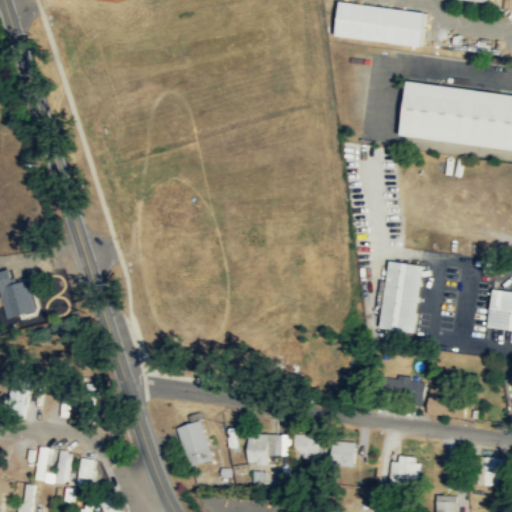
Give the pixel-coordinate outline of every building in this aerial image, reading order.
[(422,46),(426,11),(339,1),(335,36),(422,46)] [(511,147),(511,93),(409,79),(401,132),(511,147)] [(423,263),(389,259),(381,327),(415,331),(423,263)] [(0,289),(8,318),(36,310),(31,292),(35,291),(31,278),(0,287),(0,289)] [(511,328),(511,289),(494,287),(488,325),(511,328)] [(386,402),(424,404),(425,378),(387,377),(386,402)] [(28,379),(10,378),(7,409),(26,411),(28,379)] [(61,416),(70,416),(71,384),(62,383),(61,416)] [(464,416),(468,390),(431,385),(427,412),(464,416)] [(215,458),(200,419),(179,427),(193,466),(215,458)] [(291,434),(248,434),(248,463),(268,463),(269,441),(275,441),(274,455),(291,455),(291,434)] [(296,458),(328,458),(328,434),(300,434),(300,447),(295,447),(296,458)] [(358,441),(333,441),(332,465),(357,466),(358,441)] [(37,479),(45,480),(46,468),(51,469),(53,447),(39,446),(37,479)] [(71,451),(59,450),(57,481),(69,482),(71,451)] [(399,461),(390,461),(390,488),(419,488),(419,456),(399,456),(399,461)] [(96,487),(98,469),(95,469),(96,459),(81,457),(77,484),(96,487)] [(502,457),(478,457),(478,484),(502,484),(502,457)] [(32,511),(36,484),(23,483),(19,511),(32,511)] [(74,503),(75,487),(65,487),(65,502),(74,503)] [(456,511),(456,494),(437,494),(437,511),(456,511)] [(122,511),(116,498),(102,504),(105,511),(122,511)]
